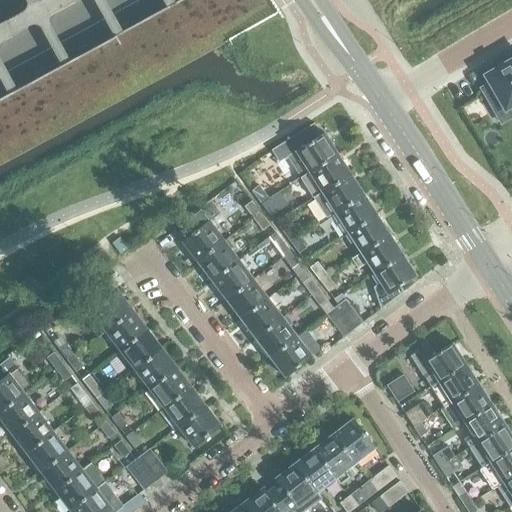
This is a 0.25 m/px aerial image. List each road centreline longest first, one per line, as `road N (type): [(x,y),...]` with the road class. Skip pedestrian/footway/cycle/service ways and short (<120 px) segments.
road 1 (residential): [(278,428),(147,250)]
road 2 (tertiary): [(384,108),(490,265)]
road 3 (motorway): [(0,89),(158,0)]
road 4 (residential): [(444,511),(351,373)]
road 5 (residential): [(162,511),(278,428)]
road 6 (residential): [(443,301),(511,406)]
